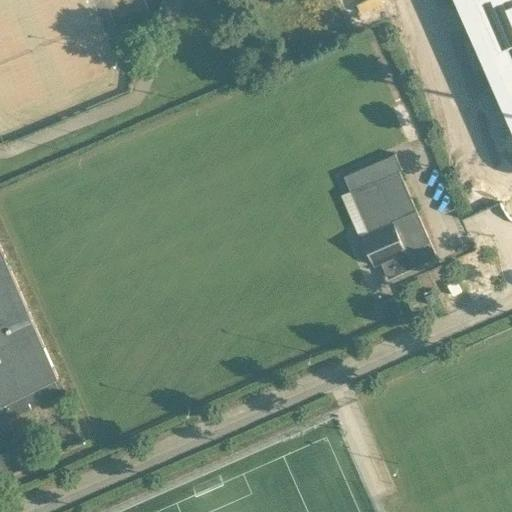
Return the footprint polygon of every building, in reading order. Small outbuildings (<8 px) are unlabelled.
[(511,0),(467,0),(473,13),(511,101),(511,0)] [(368,230),(360,233),(374,265),(381,262),(388,277),(437,256),(399,169),(402,168),(395,152),(344,174),(368,230)] [(53,378),(57,376),(0,245),(0,444),(0,443),(0,419),(30,406),(28,402),(58,389),(53,378)] [(456,282),(447,286),(452,296),(461,292),(456,282)] [(414,295),(407,298),(411,310),(419,307),(414,295)] [(401,312),(394,296),(378,302),(385,318),(401,312)]
